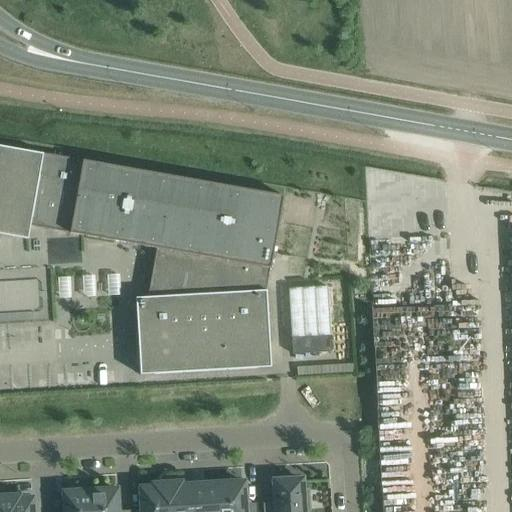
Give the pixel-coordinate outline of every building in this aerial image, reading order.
[(267,291),(265,291),(269,269),(270,269),(283,196),(0,146),(0,235),(28,240),(31,227),(156,248),(147,297),(135,298),(139,375),(271,368),(267,291)] [(324,288),(288,290),(292,355),(328,353),(324,288)] [(276,511),(310,511),(309,488),(302,489),(301,477),(274,478),(276,510),(276,511)] [(218,481),(217,481),(218,511),(257,511),(257,503),(245,504),(243,480),(230,480),(228,480),(218,481)] [(194,485),(192,485),(193,511),(218,511),(217,481),(216,481),(206,482),(206,481),(204,481),(204,485),(194,486),(194,485)] [(168,484),(167,484),(168,511),(193,511),(192,485),(190,485),(190,486),(180,487),(180,483),(178,483),(168,484)] [(168,511),(167,484),(165,484),(156,485),(156,484),(153,484),(153,485),(141,486),(142,510),(130,511),(129,511),(168,511)] [(91,488),(90,488),(91,511),(129,511),(130,511),(117,511),(116,487),(103,488),(103,487),(101,487),(101,488),(91,488)] [(91,511),(90,488),(88,488),(79,489),(76,489),(64,490),(64,511),(91,511)] [(6,511),(32,511),(31,494),(19,495),(18,494),(16,494),(16,495),(6,496),(6,495),(5,495),(6,511)]
